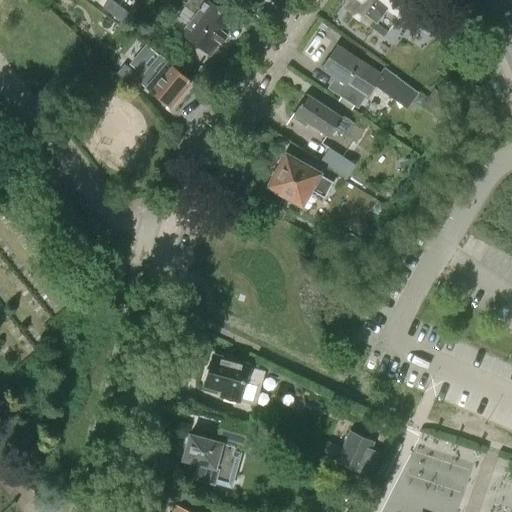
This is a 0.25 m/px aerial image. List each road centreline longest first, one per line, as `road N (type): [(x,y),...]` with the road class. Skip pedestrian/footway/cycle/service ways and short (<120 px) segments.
road 1 (residential): [(98,511),(170,229)]
road 2 (residential): [(170,229),(211,135),(310,0)]
road 3 (residential): [(170,229),(112,213),(0,74)]
